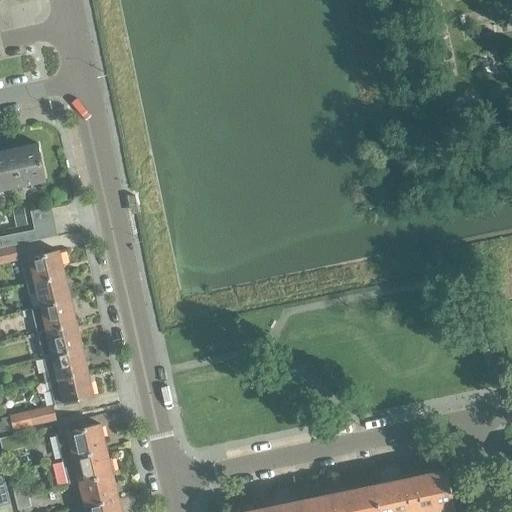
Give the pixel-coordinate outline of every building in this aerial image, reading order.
[(0,189),(46,180),(39,143),(0,151),(0,189)] [(52,208),(31,213),(33,223),(53,219),(54,219),(54,218),(52,208)] [(29,224),(25,209),(15,211),(18,226),(29,224)] [(54,224),(35,228),(35,231),(37,240),(58,236),(55,226),(55,224),(54,224)] [(35,231),(25,233),(27,242),(37,240),(35,231)] [(19,234),(15,235),(17,244),(21,243),(27,242),(25,233),(19,234)] [(15,235),(5,237),(7,246),(17,244),(15,235)] [(0,261),(18,258),(15,245),(0,248),(0,261)] [(30,257),(22,259),(28,284),(65,275),(59,250),(30,257)] [(65,275),(28,284),(31,294),(38,292),(42,306),(70,300),(70,298),(72,297),(69,282),(67,283),(65,275)] [(42,306),(33,308),(36,323),(38,331),(39,333),(76,324),(76,322),(70,300),(42,306)] [(76,324),(39,333),(41,342),(45,357),(53,355),(82,348),(81,346),(76,324)] [(53,355),(45,357),(50,381),(88,372),(87,367),(86,361),(87,361),(85,348),(82,349),(82,348),(53,355)] [(88,372),(50,381),(56,405),(65,403),(94,396),(88,372)] [(0,421),(0,432),(56,418),(53,406),(3,417),(4,421),(0,421)] [(107,448),(101,424),(57,434),(63,459),(107,448)] [(27,432),(1,439),(4,453),(17,449),(29,447),(30,446),(27,432)] [(109,459),(108,456),(107,448),(63,459),(69,484),(80,481),(112,474),(112,472),(114,471),(111,459),(109,459)] [(405,479),(374,485),(379,511),(424,511),(454,506),(446,470),(415,477),(415,474),(404,476),(405,479)] [(112,474),(80,481),(86,506),(118,499),(112,474)] [(13,485),(16,498),(29,495),(25,482),(13,485)] [(305,511),(379,511),(374,485),(343,492),(343,489),(333,491),(334,494),(303,500),(305,511)] [(29,495),(16,498),(19,510),(32,507),(29,495)] [(121,511),(118,499),(86,506),(87,511),(121,511)] [(305,511),(303,500),(273,506),(272,504),(262,506),(262,508),(245,511),(305,511)]
